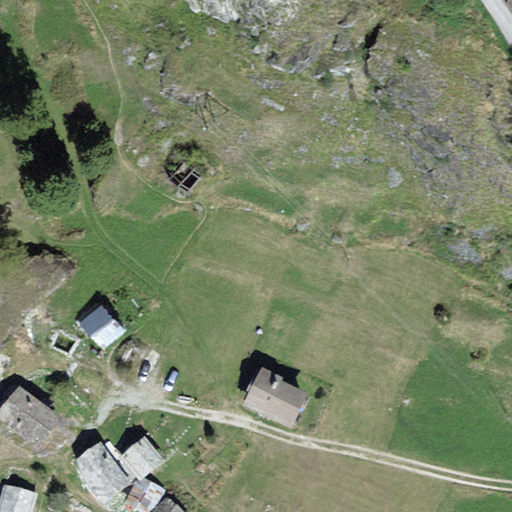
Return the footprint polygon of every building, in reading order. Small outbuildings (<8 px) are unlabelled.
[(201,175),(184,161),(170,178),(176,182),(187,192),(201,175)] [(102,303),(81,321),(105,350),(127,331),(102,303)] [(76,341),(59,332),(51,346),(68,355),(76,341)] [(309,397),(261,376),(246,410),(294,431),(309,397)] [(19,390),(0,413),(37,443),(56,420),(19,390)] [(125,460),(143,480),(161,464),(143,444),(125,460)] [(73,467),(103,507),(130,487),(101,446),(73,467)] [(153,511),(165,491),(143,480),(125,511),(153,511)] [(29,511),(34,496),(7,490),(2,511),(29,511)] [(180,511),(170,501),(159,511),(180,511)]
